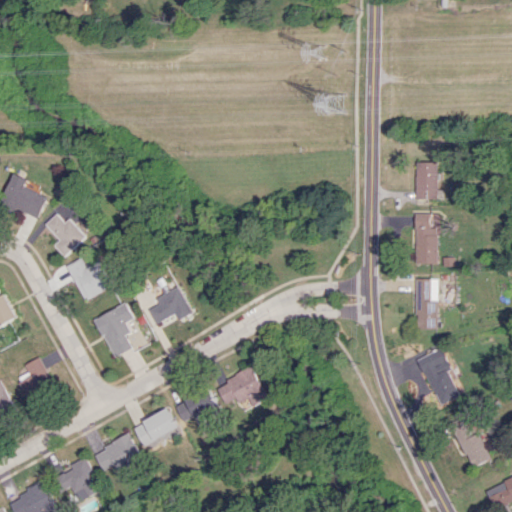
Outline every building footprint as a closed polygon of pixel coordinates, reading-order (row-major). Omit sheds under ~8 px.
[(416,198),(444,198),(444,189),(438,189),(438,161),(416,161),(416,198)] [(51,193),(14,175),(2,200),(40,217),(51,193)] [(55,244),(66,256),(88,235),(71,217),(67,221),(59,212),(47,223),(61,239),(55,244)] [(438,262),(438,227),(430,227),(430,212),(415,212),(415,263),(438,262)] [(111,287),(102,268),(94,272),(86,256),(68,264),(85,300),(111,287)] [(437,328),(438,278),(416,278),(416,328),(437,328)] [(180,319),(194,312),(180,285),(157,297),(160,303),(150,308),(158,323),(177,313),(180,319)] [(0,327),(18,316),(0,286),(0,327)] [(114,357),(133,347),(127,334),(132,331),(127,321),(135,317),(127,302),(95,318),(114,357)] [(462,393),(440,347),(419,356),(440,403),(462,393)] [(25,364),(31,375),(20,381),(29,398),(55,384),(40,356),(25,364)] [(269,398),(254,366),(217,384),(227,404),(238,399),(243,410),(269,398)] [(0,421),(19,411),(1,378),(0,378),(0,421)] [(176,405),(187,426),(222,410),(211,388),(176,405)] [(134,424),(143,444),(180,427),(170,407),(134,424)] [(490,458),(481,431),(471,434),(466,421),(455,425),(469,466),(490,458)] [(117,469),(142,459),(133,434),(95,450),(103,470),(115,464),(117,469)] [(72,485),(80,500),(103,487),(87,456),(53,474),(62,490),(72,485)] [(511,499),(511,476),(486,489),(495,508),(511,499)] [(47,511),(56,511),(61,510),(45,480),(8,500),(14,511),(40,511),(46,509),(47,511)]
